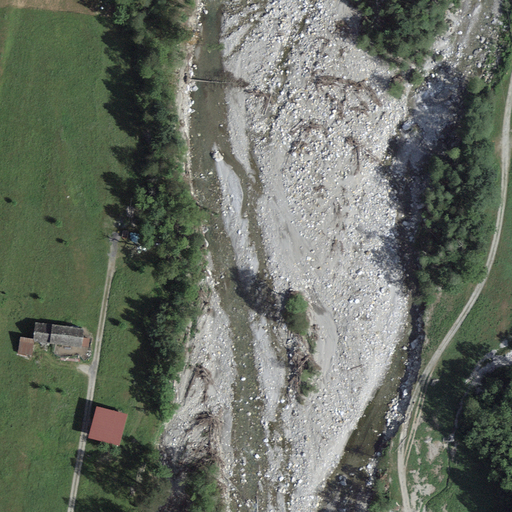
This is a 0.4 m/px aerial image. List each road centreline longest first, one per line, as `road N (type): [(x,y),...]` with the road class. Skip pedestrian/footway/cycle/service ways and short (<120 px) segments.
road 1 (track): [(407,511),(401,440),(426,371),(486,271),(511,93)]
road 2 (track): [(70,511),(114,253)]
